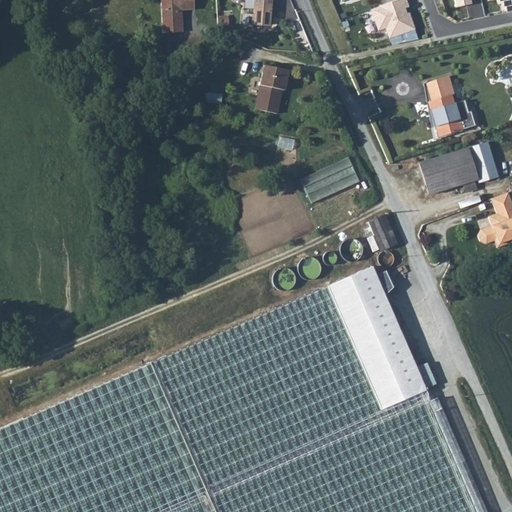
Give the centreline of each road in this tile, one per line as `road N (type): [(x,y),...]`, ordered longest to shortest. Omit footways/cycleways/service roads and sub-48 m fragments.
road 1 (residential): [(511,474),(303,0)]
road 2 (unknown): [(394,209),(56,350),(40,368)]
